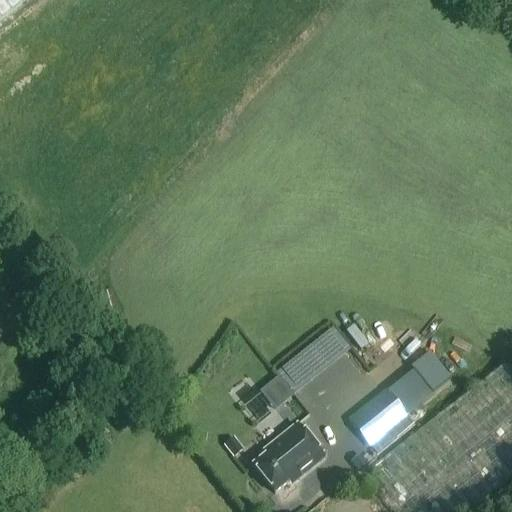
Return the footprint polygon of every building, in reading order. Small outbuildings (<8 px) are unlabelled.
[(0,0),(0,25),(31,0),(0,0)] [(0,319),(1,320),(24,293),(31,284),(7,263),(0,271),(0,319)] [(336,330),(243,398),(259,419),(352,351),(336,330)] [(429,352),(412,367),(432,391),(449,377),(429,352)] [(390,511),(473,511),(511,480),(511,375),(501,362),(362,478),(390,511)] [(385,392),(348,421),(369,448),(378,458),(414,429),(406,418),(385,392)] [(324,461),(296,427),(263,454),(266,457),(252,468),(275,496),(296,479),(298,482),(324,461)] [(234,440),(224,447),(233,458),(242,451),(234,440)] [(360,457),(351,464),(359,473),(367,466),(360,457)]
